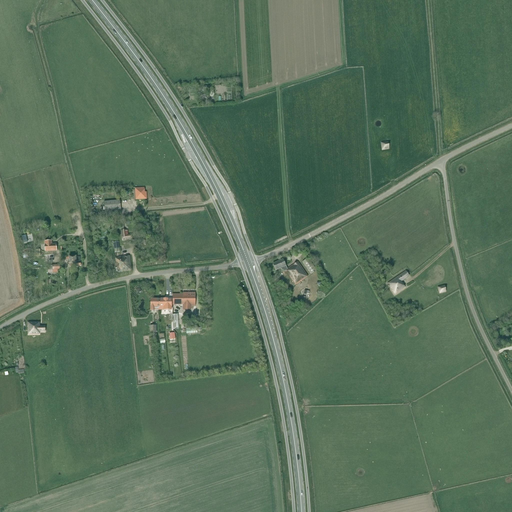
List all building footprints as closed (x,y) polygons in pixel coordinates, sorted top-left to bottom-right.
[(388,141),(381,142),(382,150),(389,149),(388,141)] [(144,188),(135,189),(136,200),(147,199),(146,192),(144,193),(144,188)] [(120,200),(104,202),(105,216),(121,214),(120,200)] [(125,230),(121,231),(122,240),(132,239),(132,235),(127,235),(127,234),(128,234),(127,231),(125,231),(125,230)] [(52,242),(45,242),(45,252),(56,252),(56,245),(52,245),(52,242)] [(26,249),(22,249),(24,261),(28,261),(28,258),(28,254),(31,254),(30,245),(26,246),(26,249)] [(119,258),(115,258),(117,273),(131,271),(129,256),(119,258)] [(69,257),(66,257),(66,260),(69,260),(69,263),(68,263),(68,266),(70,266),(70,267),(81,267),(80,258),(77,258),(77,257),(69,258),(69,257)] [(308,259),(302,262),(311,275),(316,271),(308,259)] [(285,271),(286,271),(287,269),(283,260),(273,264),(276,271),(280,269),(281,269),(285,271)] [(287,269),(286,271),(296,285),(307,277),(298,262),(287,269)] [(405,272),(387,284),(389,287),(390,287),(391,288),(390,288),(392,291),(393,291),(394,293),(393,293),(395,295),(406,288),(401,281),(408,276),(405,272)] [(445,285),(438,287),(439,294),(446,292),(445,285)] [(173,299),(173,305),(183,305),(183,310),(191,310),(191,308),(193,308),(193,306),(195,306),(195,293),(187,293),(187,294),(173,294),(173,299)] [(159,310),(159,299),(151,299),(151,311),(155,311),(155,310),(159,310)] [(172,299),(159,299),(159,310),(164,310),(173,310),(173,305),(173,299),(172,299)] [(39,322),(28,322),(28,335),(40,335),(40,332),(45,332),(45,326),(39,326),(39,322)]
